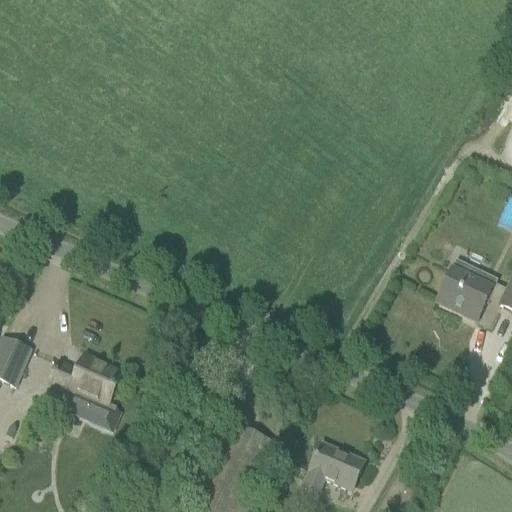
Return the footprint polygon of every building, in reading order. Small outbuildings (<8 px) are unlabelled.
[(445,288),(436,306),(438,306),(439,303),(463,314),(461,318),(476,325),(484,308),(487,303),(500,309),(511,315),(511,285),(507,295),(495,290),(497,284),(456,264),(451,275),(445,288)] [(0,385),(15,392),(30,355),(1,342),(0,344),(0,385)] [(49,385),(48,388),(74,399),(76,395),(93,402),(84,425),(111,437),(120,417),(114,414),(115,412),(108,408),(112,397),(120,379),(108,374),(82,363),(77,375),(57,366),(49,385)] [(227,427),(219,445),(186,511),(250,511),(279,451),(227,427)] [(321,449),(313,467),(302,493),(317,499),(322,486),(350,498),(363,467),(321,449)]
